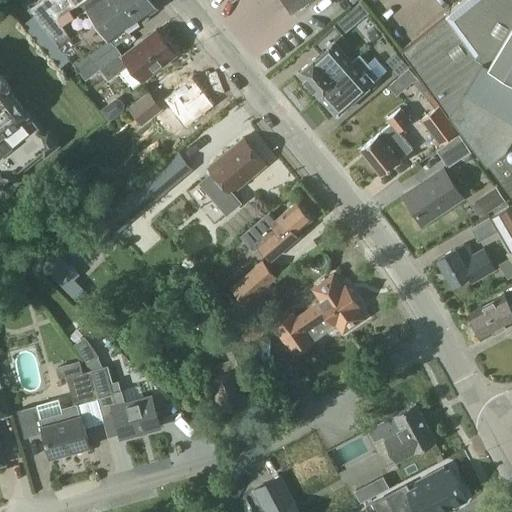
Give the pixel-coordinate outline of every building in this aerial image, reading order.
[(157,7),(151,0),(44,0),(30,11),(77,67),(91,57),(92,57),(106,46),(107,47),(113,43),(114,44),(127,35),(124,29),(157,7)] [(282,0),(290,11),(306,0),(282,0)] [(511,157),(505,148),(511,135),(511,0),(460,0),(400,48),(449,112),(464,133),(476,149),(511,197),(511,157)] [(169,41),(166,40),(156,29),(119,60),(117,56),(121,53),(114,44),(113,43),(107,47),(106,46),(92,57),(91,57),(77,67),(80,71),(86,80),(100,68),(109,79),(129,63),(143,80),(160,66),(164,66),(171,61),(171,57),(176,53),(174,51),(175,47),(169,41)] [(318,53),(297,72),(318,96),(319,95),(319,96),(340,78),(337,74),(360,54),(359,54),(351,60),(334,41),(319,54),(318,53)] [(340,78),(319,96),(335,113),(386,68),(376,57),(368,64),(360,54),(337,74),(340,78)] [(412,81),(419,79),(409,67),(400,75),(408,85),(412,81)] [(0,181),(4,187),(17,177),(15,175),(43,153),(45,155),(58,145),(47,132),(46,133),(27,109),(25,111),(8,90),(11,88),(0,74),(0,181)] [(148,90),(127,106),(141,124),(161,109),(163,112),(170,107),(185,125),(213,103),(192,75),(163,98),(157,102),(148,90)] [(423,119),(442,145),(459,133),(440,107),(423,119)] [(377,133),(360,147),(381,173),(398,159),(412,148),(411,147),(400,132),(412,121),(402,108),(389,119),(391,121),(377,133)] [(472,151),(460,135),(438,150),(449,167),(472,151)] [(210,168),(199,178),(219,200),(230,191),(231,192),(265,164),(242,137),(208,166),(210,168)] [(177,150),(127,194),(142,211),(192,168),(177,150)] [(443,168),(405,193),(422,221),(460,196),(443,168)] [(497,187),(475,201),(475,209),(478,213),(486,215),(506,201),(497,187)] [(270,211),(241,236),(254,251),(260,246),(270,258),(298,235),(294,231),(310,218),(296,201),(276,218),(270,211)] [(511,204),(511,203),(489,216),(509,250),(511,248),(511,204)] [(490,249),(500,246),(488,214),(463,223),(466,231),(482,226),(490,249)] [(464,243),(437,257),(452,283),(468,274),(471,280),(494,267),(483,248),(471,255),(464,243)] [(90,275),(83,268),(68,253),(52,269),(74,292),(90,275)] [(261,260),(230,286),(244,302),(274,276),(261,260)] [(273,325),(293,355),(313,342),(304,329),(327,314),(333,323),(336,321),(343,331),(363,316),(356,307),(359,304),(345,285),(342,287),(334,274),(311,291),(319,302),(296,317),(293,312),(273,325)] [(511,320),(511,309),(504,293),(468,312),(482,337),(511,320)] [(230,325),(207,335),(214,353),(238,343),(230,325)] [(218,363),(222,374),(210,378),(221,409),(246,400),(235,369),(234,369),(233,365),(245,361),(238,345),(225,350),(228,359),(218,363)] [(86,353),(90,369),(98,398),(115,393),(107,364),(107,365),(104,356),(96,350),(86,353)] [(70,375),(82,371),(79,360),(66,363),(70,375)] [(73,404),(98,398),(90,369),(66,376),(73,404)] [(0,417),(11,415),(3,385),(1,386),(0,381),(0,417)] [(150,395),(128,402),(124,391),(98,398),(104,418),(115,415),(121,436),(158,426),(150,395)] [(415,403),(368,428),(374,439),(383,435),(385,438),(384,439),(396,460),(401,457),(413,451),(413,452),(435,440),(415,403)] [(36,405),(16,410),(24,436),(43,431),(50,456),(88,445),(80,414),(77,404),(62,408),(63,412),(40,419),(36,405)] [(406,486),(373,503),(378,511),(404,511),(415,506),(417,511),(447,511),(454,509),(452,505),(465,498),(449,468),(436,475),(434,472),(416,481),(418,485),(408,490),(406,486)] [(299,511),(293,500),(293,501),(280,476),(254,490),(265,511),(299,511)] [(374,495),(369,485),(356,491),(362,502),(374,495)]
